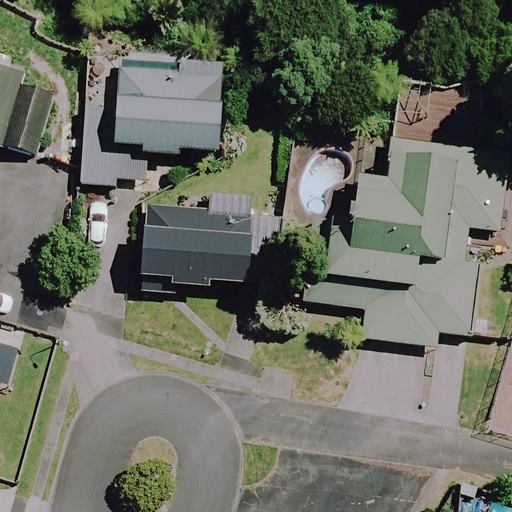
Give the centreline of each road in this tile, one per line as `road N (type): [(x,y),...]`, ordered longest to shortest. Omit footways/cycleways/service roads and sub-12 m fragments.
road 1 (residential): [(202,427),(441,451),(511,471)]
road 2 (residential): [(76,511),(100,426),(134,401),(166,404),(202,427)]
